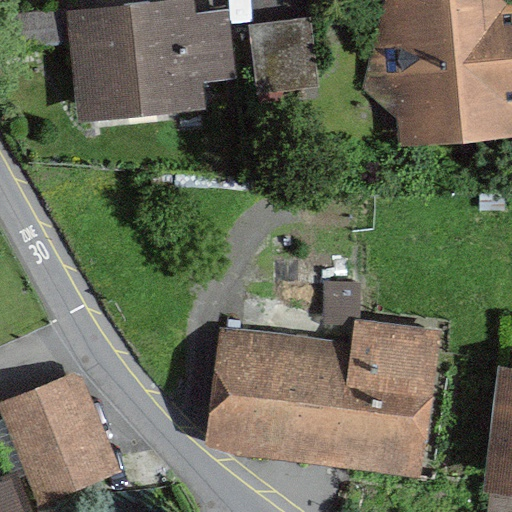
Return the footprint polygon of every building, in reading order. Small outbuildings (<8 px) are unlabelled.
[(495,0),(465,0),(458,1),(451,9),(442,2),(405,5),(407,21),(399,29),(406,103),(415,110),(416,125),(506,117),(505,102),(496,12),(495,0)] [(219,9),(150,16),(149,1),(124,3),(126,19),(79,24),(77,8),(0,16),(0,35),(1,47),(80,38),(88,109),(193,98),(191,74),(226,70),(219,9)] [(511,10),(496,12),(505,102),(511,101),(511,10)] [(374,284),(446,288),(451,190),(378,187),(374,284)] [(239,457),(420,479),(438,332),(358,322),(355,346),(220,329),(206,443),(239,457)] [(511,368),(499,367),(484,491),(511,494),(511,368)] [(102,465),(67,376),(5,401),(42,490),(102,465)] [(0,511),(19,511),(0,463),(0,511)]
